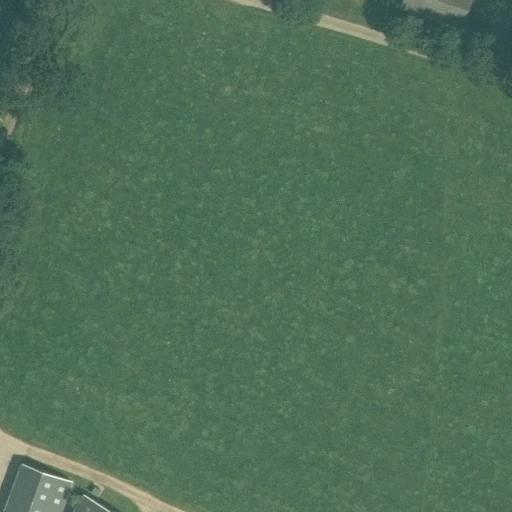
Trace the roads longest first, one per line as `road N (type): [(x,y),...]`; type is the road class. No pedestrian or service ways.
road 1 (residential): [(228,0),(511,84)]
road 2 (residential): [(0,156),(67,0)]
road 3 (track): [(25,450),(174,511)]
